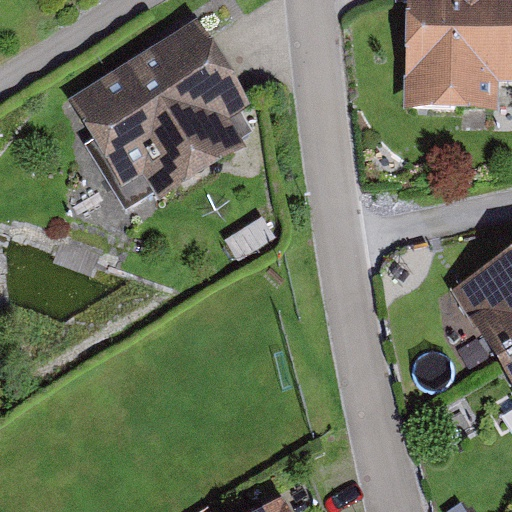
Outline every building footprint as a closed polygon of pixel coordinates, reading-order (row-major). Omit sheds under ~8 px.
[(415,0),(418,138),(511,136),(511,1),(489,2),(488,0),(415,0)] [(262,178),(244,147),(270,133),(214,36),(74,115),(139,228),(178,206),(187,221),(262,178)] [(258,252),(219,276),(234,299),(273,275),(258,252)] [(511,288),(480,309),(511,359),(511,288)] [(280,511),(275,502),(257,511),(280,511)]
